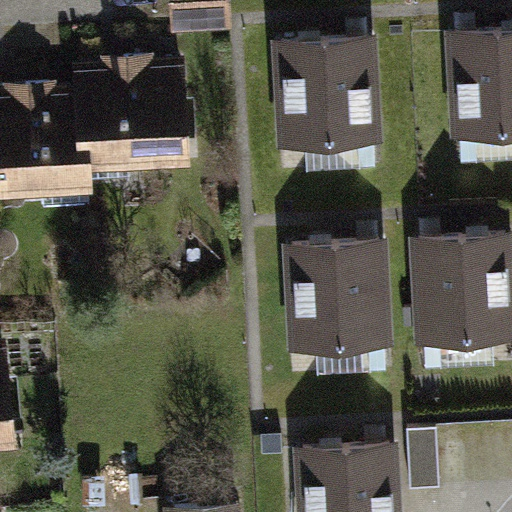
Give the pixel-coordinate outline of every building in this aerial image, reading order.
[(229,0),(174,0),(175,22),(231,19),(229,0)] [(511,20),(447,25),(456,149),(467,148),(465,128),(511,124),(511,20)] [(378,31),(279,34),(283,136),(369,133),(370,158),(382,157),(378,31)] [(181,55),(76,59),(79,152),(184,149),(181,55)] [(76,82),(0,84),(0,180),(79,178),(79,152),(76,82)] [(511,229),(413,234),(420,364),(427,364),(425,335),(511,330),(511,229)] [(396,366),(388,234),(285,239),(290,342),(384,337),(385,367),(396,366)] [(0,438),(11,437),(2,335),(0,335),(0,438)] [(448,483),(445,422),(416,424),(419,485),(448,483)] [(398,511),(395,437),(301,441),(304,511),(398,511)]
